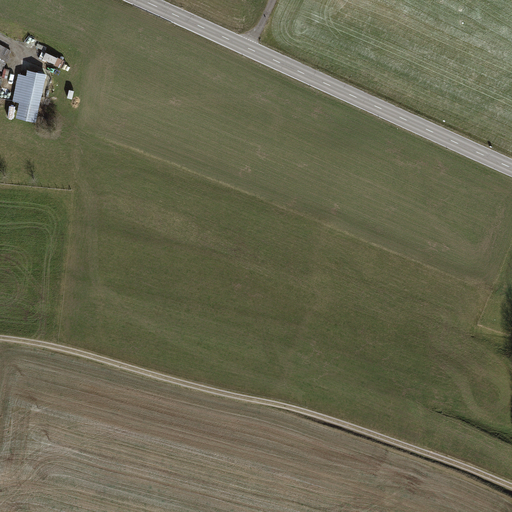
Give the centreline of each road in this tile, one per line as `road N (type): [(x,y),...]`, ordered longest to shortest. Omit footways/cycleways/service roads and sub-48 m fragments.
road 1 (track): [(0,339),(321,418),(511,489)]
road 2 (tertiary): [(511,167),(141,0)]
